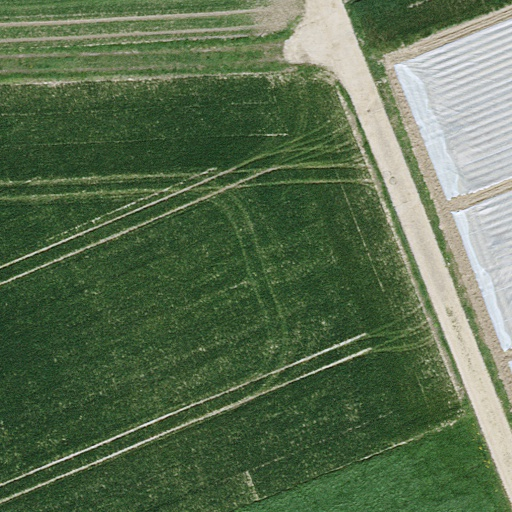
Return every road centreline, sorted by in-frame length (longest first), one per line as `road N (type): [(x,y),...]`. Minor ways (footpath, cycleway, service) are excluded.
road 1 (track): [(511,509),(309,0)]
road 2 (track): [(0,60),(327,49)]
